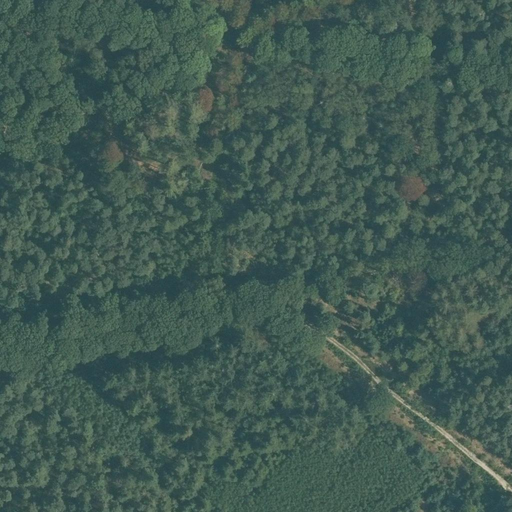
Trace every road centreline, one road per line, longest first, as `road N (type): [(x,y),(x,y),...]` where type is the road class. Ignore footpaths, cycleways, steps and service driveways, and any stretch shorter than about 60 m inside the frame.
road 1 (track): [(511,486),(279,293)]
road 2 (track): [(0,346),(279,293)]
road 3 (track): [(240,37),(511,66)]
road 4 (track): [(231,28),(0,4)]
road 5 (track): [(403,265),(279,293)]
